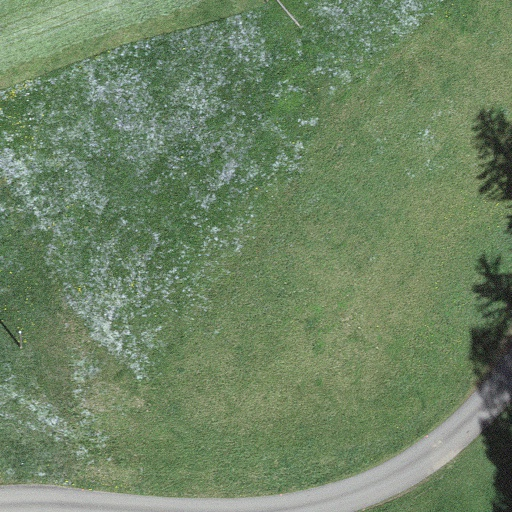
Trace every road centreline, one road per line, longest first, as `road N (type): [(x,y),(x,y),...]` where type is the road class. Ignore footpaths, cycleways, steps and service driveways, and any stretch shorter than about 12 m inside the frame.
road 1 (track): [(511,374),(429,457),(374,487),(311,509),(274,511)]
road 2 (track): [(132,511),(0,504)]
